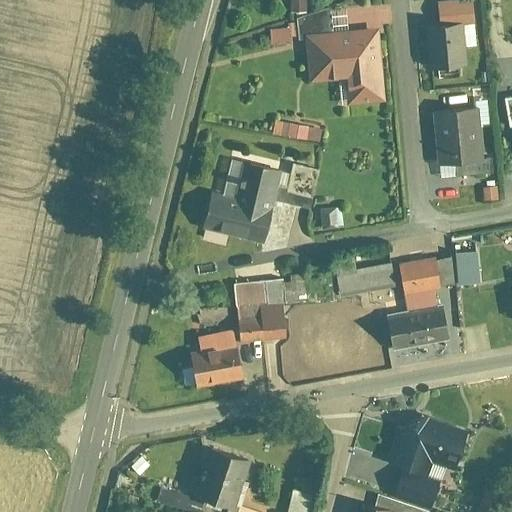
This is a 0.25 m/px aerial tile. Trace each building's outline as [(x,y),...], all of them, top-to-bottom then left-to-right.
[(305,11),(304,0),(290,0),(290,11),(305,11)] [(430,69),(469,66),(467,46),(486,44),(484,21),(476,22),(474,0),(439,0),(442,27),(426,29),(430,69)] [(293,24),(269,26),(270,40),(294,39),(293,24)] [(310,85),(343,82),(345,107),(384,104),(378,30),(306,35),(310,85)] [(439,166),(482,162),(479,125),(494,124),(491,90),(440,95),(442,112),(434,113),(439,166)] [(318,142),(321,128),(274,118),(271,131),(318,142)] [(240,158),(231,198),(213,194),(209,214),(228,218),(224,234),(276,246),(294,171),(240,158)] [(321,226),(341,225),(340,208),(321,208),(321,226)] [(457,283),(480,281),(477,249),(455,251),(457,283)] [(399,355),(455,342),(446,304),(438,306),(435,292),(447,289),(439,256),(399,265),(406,295),(386,300),(399,355)] [(394,285),(389,260),(359,267),(358,262),(333,267),(339,296),(394,285)] [(511,280),(486,286),(496,330),(511,326),(511,280)] [(243,322),(238,323),(241,346),(285,342),(282,306),(259,309),(259,314),(242,316),(243,322)] [(245,382),(234,329),(201,335),(205,354),(190,356),(197,391),(245,382)] [(455,467),(467,429),(429,417),(419,429),(399,429),(389,462),(405,467),(429,475),(434,460),(455,467)] [(221,505),(235,509),(251,460),(209,446),(193,496),(204,499),(221,505)] [(429,475),(405,467),(396,494),(433,506),(442,479),(429,475)] [(186,511),(199,511),(204,499),(193,496),(160,485),(155,501),(186,511)] [(488,485),(478,511),(502,511),(509,493),(488,485)] [(295,487),(287,511),(311,511),(318,494),(295,487)] [(391,511),(392,510),(359,501),(356,511),(391,511)]
